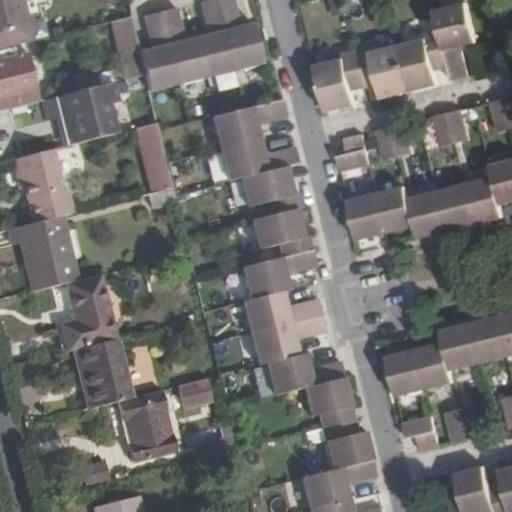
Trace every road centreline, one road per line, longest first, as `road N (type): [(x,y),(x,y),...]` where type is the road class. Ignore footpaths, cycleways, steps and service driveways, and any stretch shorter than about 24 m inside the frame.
road 1 (residential): [(310,131),(396,472)]
road 2 (residential): [(310,131),(497,86)]
road 3 (residential): [(278,0),(310,131)]
